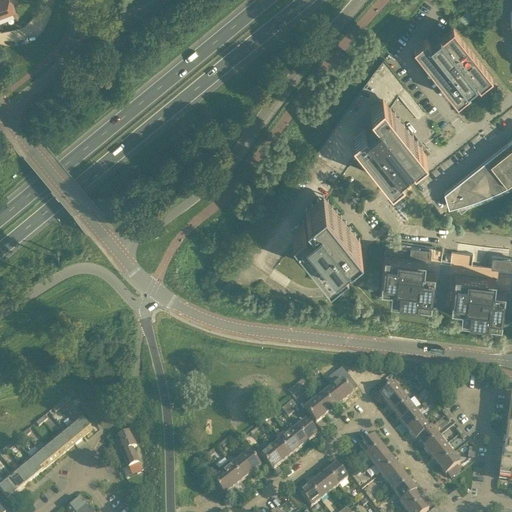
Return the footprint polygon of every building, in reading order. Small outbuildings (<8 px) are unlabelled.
[(0,0),(0,16),(13,12),(8,0),(0,0)] [(467,86),(475,80),(479,86),(492,76),(453,26),(441,36),(439,33),(430,40),(425,34),(413,44),(456,99),(469,89),(467,86)] [(392,69),(384,59),(315,154),(342,173),(355,156),(391,181),(403,171),(400,167),(399,165),(410,157),(413,161),(426,151),(391,108),(407,88),(392,69)] [(501,187),(508,184),(511,182),(511,137),(444,191),(448,207),(455,205),(461,212),(481,196),(488,193),(495,191),(501,187)] [(268,276),(297,235),(302,241),(302,243),(302,245),(301,246),(301,248),(301,250),(301,252),(302,254),(302,256),(303,260),(305,263),(307,266),(310,269),(313,271),(316,273),(319,275),(322,276),(326,276),(329,276),(333,276),(337,275),(340,274),(343,272),(346,270),(349,268),(351,265),(353,262),(354,259),(355,255),(356,252),(356,248),(356,244),(355,242),(360,238),(326,196),(330,191),(335,183),(342,173),(315,154),(275,210),(242,257),(268,276)] [(442,250),(427,248),(385,243),(378,298),(461,308),(459,319),(500,323),(502,313),(511,314),(511,257),(492,255),(491,267),(471,265),(473,253),(451,251),(450,259),(441,258),(442,250)] [(342,370),(326,382),(331,388),(343,403),(352,395),(351,394),(356,390),(357,389),(342,370)] [(387,405),(401,393),(394,384),(391,386),(387,382),(377,389),(381,394),(380,395),(387,405)] [(334,410),(343,403),(331,388),(322,395),(334,410)] [(387,405),(394,414),(408,402),(401,393),(387,405)] [(322,395),(314,402),(325,417),(334,410),(322,395)] [(511,396),(504,447),(508,448),(506,457),(503,457),(503,463),(500,462),(499,476),(509,478),(509,481),(511,481),(511,396)] [(427,403),(430,407),(435,404),(431,399),(427,403)] [(286,406),(282,409),(284,412),(289,409),(291,411),(296,407),(292,401),(286,406)] [(316,424),(325,417),(314,402),(304,409),(316,424)] [(401,423),(416,412),(408,402),(394,414),(401,423)] [(401,423),(408,432),(423,421),(416,412),(401,423)] [(72,424),(83,438),(92,431),(80,417),(72,424)] [(302,417),(293,424),(296,428),(307,443),(317,436),(306,421),(302,417)] [(430,430),(429,429),(423,421),(408,432),(415,441),(417,440),(417,439),(430,430)] [(63,431),(75,445),(83,438),(72,424),(63,431)] [(298,450),(307,443),(296,428),(287,435),(298,450)] [(417,440),(424,449),(439,437),(431,428),(429,429),(430,430),(417,439),(417,440)] [(55,438),(66,452),(75,445),(63,431),(55,438)] [(128,468),(138,464),(132,449),(136,447),(130,433),(115,439),(127,468),(128,468)] [(289,457),(298,450),(287,435),(278,442),(289,457)] [(359,448),(366,457),(381,446),(373,437),(359,448)] [(439,437),(424,449),(431,458),(446,446),(439,437)] [(47,445),(58,459),(66,452),(55,438),(47,445)] [(281,464),(289,457),(278,442),(269,449),(281,464)] [(38,452),(50,466),(58,459),(47,445),(38,452)] [(381,446),(366,457),(373,466),(388,455),(381,446)] [(431,458),(438,467),(452,455),(446,446),(431,458)] [(271,471),(281,464),(269,449),(260,457),(271,471)] [(50,466),(38,452),(30,459),(41,473),(50,466)] [(249,452),(239,460),(251,474),(260,467),(249,452)] [(373,466),(380,475),(395,464),(388,455),(373,466)] [(460,465),(452,455),(438,467),(445,476),(447,475),(450,479),(460,472),(457,467),(460,465)] [(351,467),(344,458),(339,462),(346,471),(351,467)] [(41,473),(30,459),(21,466),(33,480),(41,473)] [(224,459),(215,466),(221,474),(233,489),(242,481),(230,467),(224,459)] [(239,460),(230,467),(242,481),(251,474),(239,460)] [(395,464),(380,475),(387,484),(402,473),(395,464)] [(336,465),(327,473),(338,487),(347,480),(336,465)] [(33,480),(21,466),(13,473),(24,487),(33,480)] [(131,476),(128,468),(127,468),(122,470),(125,478),(131,476)] [(24,487),(13,473),(5,480),(16,493),(24,487)] [(329,494),(338,487),(327,473),(318,480),(329,494)] [(387,484),(394,493),(409,482),(402,473),(387,484)] [(224,496),(233,489),(221,474),(212,481),(215,485),(210,488),(218,498),(222,494),(224,496)] [(16,493),(5,480),(0,483),(0,491),(7,501),(16,493)] [(320,501),(329,494),(318,480),(309,487),(320,501)] [(409,482),(394,493),(401,502),(414,493),(416,491),(409,482)] [(311,508),(320,501),(309,487),(299,494),(311,508)] [(399,503),(405,511),(407,511),(421,501),(414,493),(401,502),(399,503)] [(303,505),(295,496),(290,500),(298,509),(303,505)] [(67,510),(68,511),(82,511),(88,507),(80,499),(67,510)] [(421,501),(407,511),(426,511),(428,511),(421,501)]
